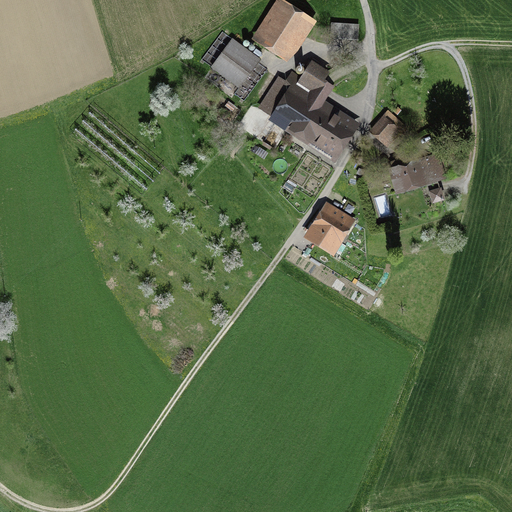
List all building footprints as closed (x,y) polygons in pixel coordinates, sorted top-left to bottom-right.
[(276,2),(254,38),(285,57),(308,20),(276,2)] [(358,25),(332,24),(331,38),(357,39),(358,25)] [(224,48),(232,38),(224,32),(203,58),(212,65),(224,48)] [(260,62),(232,41),(208,71),(237,93),(260,62)] [(279,80),(261,108),(334,154),(353,126),(321,105),(333,86),(322,80),(326,73),(311,63),(301,79),(292,73),(285,83),(279,80)] [(389,113),(369,134),(388,151),(408,130),(389,113)] [(440,156),(387,170),(394,195),(447,181),(440,156)] [(354,222),(325,205),(303,242),(332,259),(354,222)]
